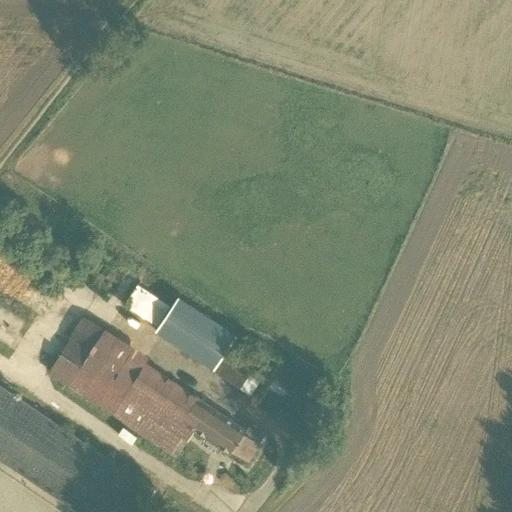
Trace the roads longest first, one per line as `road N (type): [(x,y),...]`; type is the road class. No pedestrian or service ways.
road 1 (unclassified): [(245,511),(282,453),(272,430),(0,227)]
road 2 (track): [(131,0),(0,158)]
